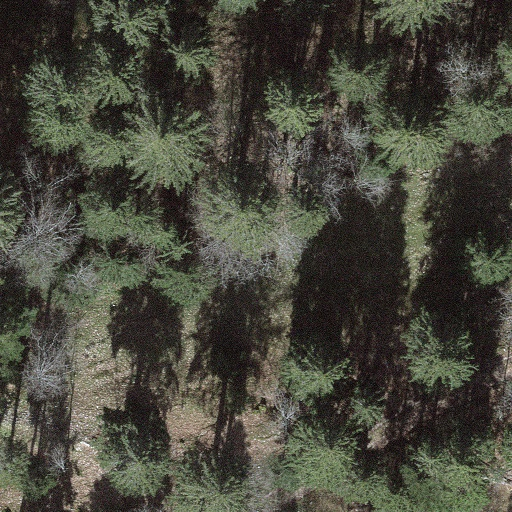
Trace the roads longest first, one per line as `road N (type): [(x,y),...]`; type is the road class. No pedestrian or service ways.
road 1 (track): [(511,365),(458,384),(362,439),(256,511)]
road 2 (track): [(191,511),(96,449),(0,429)]
